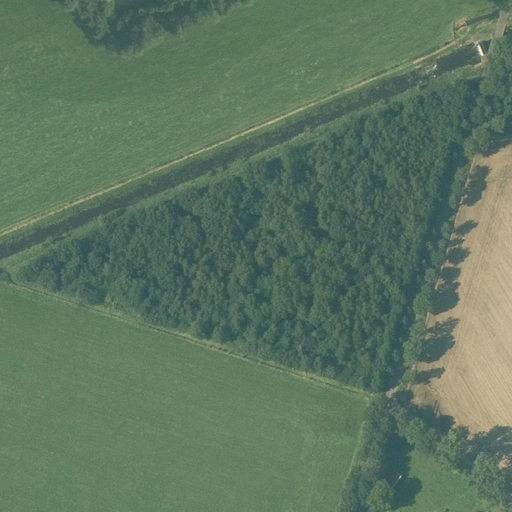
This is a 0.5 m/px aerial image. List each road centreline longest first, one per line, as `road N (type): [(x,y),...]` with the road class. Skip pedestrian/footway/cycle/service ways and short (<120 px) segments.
road 1 (unclassified): [(355,511),(507,0)]
road 2 (track): [(511,497),(387,405)]
